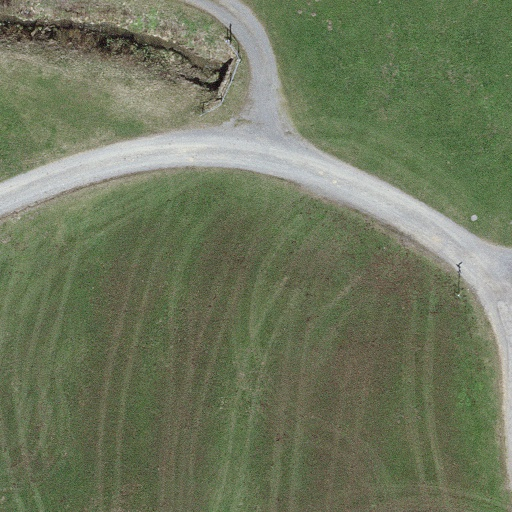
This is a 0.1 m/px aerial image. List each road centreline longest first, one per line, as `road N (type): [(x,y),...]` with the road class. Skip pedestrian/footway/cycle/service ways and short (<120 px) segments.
road 1 (track): [(0,187),(113,139),(230,127),(382,201),(477,256),(511,288)]
road 2 (track): [(260,138),(268,45),(218,0)]
